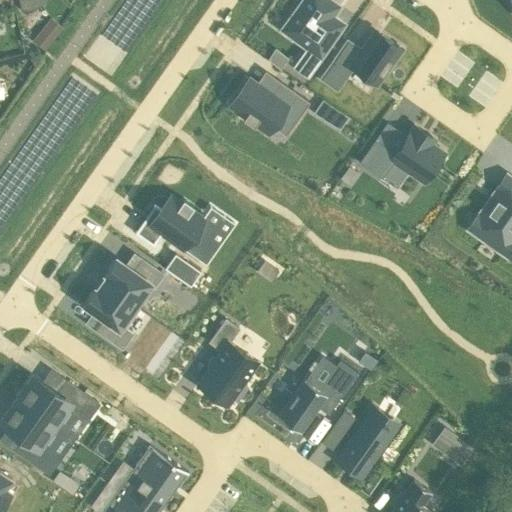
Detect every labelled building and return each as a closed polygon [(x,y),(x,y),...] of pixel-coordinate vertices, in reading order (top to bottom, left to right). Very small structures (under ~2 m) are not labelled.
[(27,14),(40,5),(35,0),(18,0),(21,10),(27,14)] [(300,0),(286,20),(280,28),(296,39),(306,47),(293,65),(307,75),(344,22),(333,14),(339,4),(333,0),(300,0)] [(58,51),(70,25),(61,21),(49,46),(58,51)] [(347,39),(321,77),(337,89),(352,66),(378,84),(403,47),(381,33),(379,36),(374,32),(362,49),(347,39)] [(247,77),(229,103),(244,114),(242,117),(253,125),(255,121),(269,131),(273,125),(276,121),(288,130),(309,100),(276,77),(267,90),(255,82),(247,77)] [(322,98),(313,111),(323,118),(332,105),(322,98)] [(375,138),(359,160),(381,176),(393,160),(423,181),(444,151),(431,142),(434,138),(414,124),(394,151),(375,138)] [(348,166),(341,176),(350,183),(357,172),(348,166)] [(511,175),(506,172),(494,189),(499,192),(483,215),(478,211),(466,228),(511,260),(511,258),(511,235),(509,233),(511,228),(511,175)] [(153,203),(134,230),(152,243),(160,230),(199,258),(212,239),(208,236),(215,226),(189,207),(192,204),(184,198),(181,201),(170,193),(160,207),(153,203)] [(164,265),(184,280),(194,265),(184,258),(182,261),(172,254),(164,265)] [(108,274),(103,282),(134,304),(150,282),(154,285),(163,273),(141,257),(133,269),(115,256),(105,272),(108,274)] [(94,287),(83,302),(104,317),(96,328),(122,347),(132,332),(124,326),(138,307),(134,304),(103,282),(97,289),(94,287)] [(221,349),(197,383),(227,404),(232,396),(236,400),(247,385),(243,382),(258,360),(229,340),(238,327),(225,317),(209,340),(221,349)] [(364,350),(357,360),(370,369),(377,359),(364,350)] [(304,377),(277,415),(300,431),(318,406),(328,413),(357,371),(339,358),(336,363),(318,388),(304,378),(304,377)] [(32,374),(16,397),(62,429),(77,408),(89,416),(99,402),(65,378),(56,391),(41,381),(32,374)] [(16,397),(0,419),(9,425),(23,435),(14,448),(49,473),(59,459),(47,451),(62,429),(16,397)] [(363,417),(336,456),(362,475),(389,435),(395,427),(388,421),(383,417),(383,418),(370,409),(364,417),(363,417)] [(342,410),(333,423),(343,430),(352,417),(342,410)] [(148,444),(132,467),(171,493),(186,471),(187,472),(188,470),(149,442),(147,444),(148,444)] [(122,460),(107,482),(149,511),(157,511),(171,493),(132,467),(122,460)] [(0,509),(1,510),(17,488),(9,482),(15,474),(0,462),(0,509)] [(394,511),(393,511),(432,511),(433,511),(422,503),(431,490),(413,478),(391,509),(394,511)] [(149,511),(107,482),(91,505),(100,511),(99,511),(149,511)]
